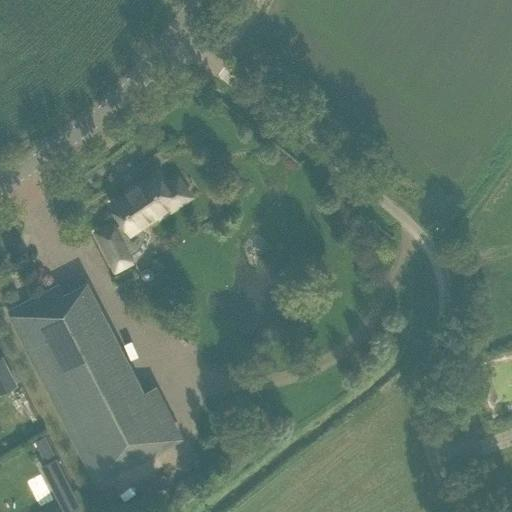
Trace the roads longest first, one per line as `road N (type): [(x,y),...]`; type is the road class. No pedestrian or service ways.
road 1 (unclassified): [(461,511),(437,473),(423,420),(446,291),(424,236),(178,42)]
road 2 (tertiary): [(0,190),(178,42)]
